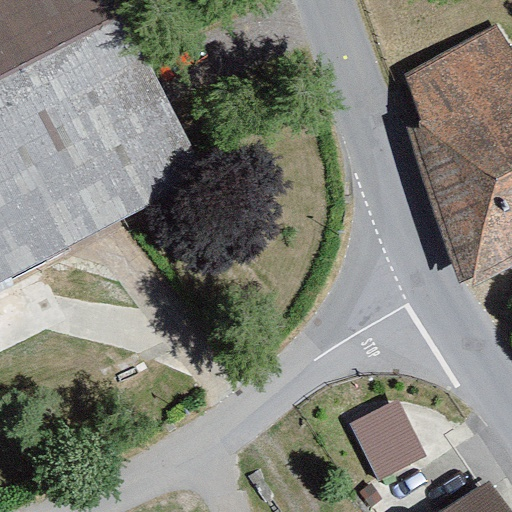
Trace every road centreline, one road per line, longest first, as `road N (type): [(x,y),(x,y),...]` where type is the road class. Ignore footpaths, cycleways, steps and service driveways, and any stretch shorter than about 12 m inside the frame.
road 1 (residential): [(93,511),(440,299)]
road 2 (tertiary): [(327,0),(440,299)]
road 3 (tertiary): [(440,299),(511,407)]
